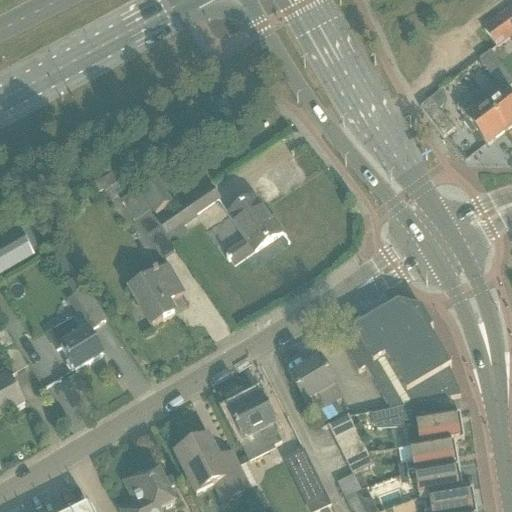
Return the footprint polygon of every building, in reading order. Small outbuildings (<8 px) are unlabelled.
[(511,37),(511,26),(504,16),(483,32),(496,49),(511,37)] [(491,54),(479,62),(496,86),(490,90),(496,99),(485,107),(506,134),(511,129),(511,97),(507,91),(511,87),(511,82),(502,70),(491,54)] [(506,134),(485,107),(478,113),(469,100),(457,109),(460,113),(466,122),(464,124),(473,136),(475,134),(487,149),(506,134)] [(431,101),(421,109),(420,110),(443,140),(455,131),(431,101)] [(119,171),(94,186),(100,196),(124,180),(119,171)] [(173,206),(158,185),(157,184),(140,195),(156,217),(173,206)] [(212,189),(187,206),(157,226),(165,238),(195,218),(220,201),(212,189)] [(165,238),(157,226),(135,195),(122,204),(161,261),(174,252),(165,238)] [(228,219),(246,244),(226,258),(234,269),(255,255),(283,236),(273,221),(269,224),(254,201),(228,219)] [(18,233),(0,243),(0,276),(33,257),(18,233)] [(129,293),(135,303),(151,331),(175,317),(168,306),(183,297),(167,271),(129,293)] [(75,295),(95,330),(108,322),(88,288),(75,295)] [(338,341),(359,375),(365,371),(389,414),(450,402),(460,399),(449,371),(451,369),(430,333),(433,331),(421,311),(397,306),(338,341)] [(73,321),(46,337),(55,354),(61,350),(66,359),(69,365),(66,366),(71,376),(74,374),(75,375),(103,359),(88,333),(82,337),(73,321)] [(0,332),(0,354),(14,378),(28,369),(3,330),(0,332)] [(290,380),(313,418),(342,401),(319,363),(290,380)] [(15,392),(4,373),(0,375),(0,415),(3,420),(24,407),(17,396),(18,395),(16,392),(15,392)] [(240,445),(250,465),(275,452),(274,450),(282,446),(260,401),(230,416),(236,428),(235,428),(237,432),(238,432),(243,443),(240,445)] [(465,442),(461,425),(460,416),(453,417),(450,402),(389,414),(369,418),(377,432),(403,432),(406,452),(412,451),(421,449),(465,442)] [(328,430),(334,442),(355,431),(349,419),(328,430)] [(362,443),(355,431),(334,442),(340,454),(362,443)] [(253,493),(240,468),(225,476),(207,441),(175,456),(195,496),(212,488),(214,492),(215,492),(223,508),(253,493)] [(465,444),(465,442),(421,449),(412,451),(414,466),(407,467),(409,477),(454,469),(453,463),(458,462),(455,445),(465,444)] [(368,456),(362,443),(340,454),(346,466),(368,456)] [(303,452),(287,460),(312,511),(322,511),(331,508),(303,452)] [(375,469),(368,456),(346,466),(353,479),(375,469)] [(454,470),(454,469),(409,477),(410,487),(418,486),(421,502),(430,501),(464,494),(461,478),(456,479),(454,471),(458,471),(459,471),(459,469),(458,469),(458,470),(454,470)] [(124,484),(135,506),(137,505),(140,510),(135,511),(162,511),(175,505),(159,473),(147,479),(144,474),(124,484)] [(361,495),(353,479),(338,487),(345,501),(356,497),(361,495)] [(474,492),(464,494),(430,501),(431,511),(472,511),(477,510),(474,492)] [(363,511),(356,497),(345,501),(350,511),(363,511)]
